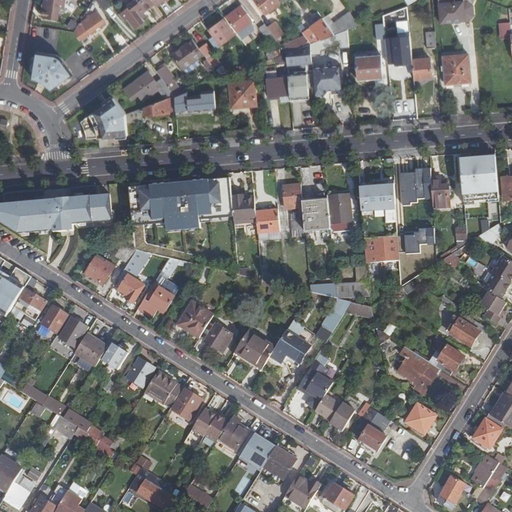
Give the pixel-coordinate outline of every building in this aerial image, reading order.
[(65,12),(67,0),(46,0),(44,18),(60,21),(61,11),(65,12)] [(106,0),(94,0),(104,12),(110,8),(105,1),(106,0)] [(144,13),(156,4),(152,0),(135,0),(136,1),(127,7),(129,10),(120,16),(125,24),(128,22),(135,31),(144,25),(143,22),(139,17),(144,13)] [(255,0),(267,15),(282,3),(279,0),(255,0)] [(412,0),(406,5),(408,8),(409,8),(416,5),(412,0)] [(456,3),(456,0),(439,0),(442,24),(467,22),(465,3),(456,3)] [(475,7),(476,0),(464,0),(465,3),(467,22),(471,22),(475,17),(475,7)] [(243,7),(227,19),(237,33),(253,21),(243,7)] [(82,25),(80,23),(74,33),(80,41),(105,24),(98,13),(90,18),(89,17),(87,18),(88,20),(82,25)] [(148,19),(144,13),(139,17),(143,22),(148,19)] [(350,13),(331,28),(337,36),(349,31),(356,28),(360,27),(350,13)] [(236,36),(225,21),(211,30),(216,37),(212,41),(218,49),(236,36)] [(314,28),(323,41),(337,36),(331,28),(330,26),(328,27),(324,21),(314,28)] [(268,38),(272,34),(268,29),(265,24),(260,28),(268,38)] [(275,24),(268,29),(272,34),(278,41),(285,36),(275,24)] [(511,24),(500,25),(501,36),(511,35),(511,24)] [(387,39),(386,27),(378,27),(379,40),(387,39)] [(309,30),(304,33),(306,36),(313,45),(318,43),(309,30)] [(318,43),(313,45),(314,59),(321,59),(320,50),(342,42),(343,50),(350,49),(350,44),(349,38),(349,31),(337,36),(323,41),(318,43)] [(429,49),(438,48),(436,32),(428,32),(429,49)] [(306,36),(282,47),(288,55),(313,45),(306,36)] [(182,72),(206,55),(202,49),(195,40),(171,57),(182,72)] [(208,45),(202,49),(206,55),(212,64),(217,61),(219,60),(208,45)] [(268,51),(272,61),(288,55),(282,47),(281,46),(268,51)] [(58,56),(39,53),(35,80),(42,81),(49,85),(50,86),(54,91),(76,76),(63,59),(58,56)] [(383,56),(358,58),(360,81),(385,79),(383,56)] [(472,83),(469,56),(444,58),(447,85),(472,83)] [(431,59),(414,61),(415,79),(433,79),(431,59)] [(217,61),(212,64),(216,69),(221,66),(217,61)] [(342,62),(314,65),(317,93),(325,92),(327,89),(327,87),(344,85),(342,62)] [(165,67),(157,72),(162,79),(175,97),(183,94),(172,80),(174,79),(165,67)] [(159,89),(167,100),(169,99),(175,97),(162,79),(157,83),(150,73),(133,85),(143,100),(159,89)] [(308,74),(289,75),(290,77),(291,94),(291,97),(310,96),(308,74)] [(270,96),(291,94),(290,77),(269,79),(270,96)] [(46,90),(49,85),(42,81),(40,86),(46,90)] [(258,106),(256,82),(232,84),(234,108),(258,106)] [(190,98),(189,92),(183,94),(175,97),(177,112),(218,109),(216,91),(204,92),(204,96),(190,98)] [(87,139),(93,139),(127,116),(128,115),(115,98),(108,103),(110,106),(106,109),(105,106),(80,122),(87,139)] [(170,114),(169,99),(167,100),(146,108),(147,116),(170,114)] [(143,122),(142,110),(128,115),(127,116),(128,123),(143,122)] [(93,139),(129,135),(128,123),(127,116),(93,139)] [(9,120),(2,118),(0,126),(0,127),(7,128),(9,120)] [(497,157),(460,160),(464,203),(488,201),(488,199),(500,198),(497,157)] [(210,181),(195,182),(200,230),(201,230),(199,217),(209,216),(210,220),(220,219),(219,214),(233,213),(232,200),(230,179),(220,180),(220,184),(210,185),(210,181)] [(440,179),(432,179),(434,210),(450,208),(448,184),(441,185),(440,179)] [(170,184),(158,185),(162,221),(166,220),(167,233),(200,230),(195,182),(191,182),(191,187),(181,188),(170,189),(170,184)] [(148,254),(150,254),(152,246),(147,245),(145,243),(143,221),(145,221),(146,226),(156,225),(156,221),(162,221),(158,185),(151,186),(151,191),(141,191),(141,187),(130,188),(131,192),(132,204),(136,251),(137,251),(148,254)] [(285,210),(303,209),(302,203),(301,185),(283,187),(285,210)] [(366,264),(398,262),(395,204),(394,186),(394,185),(360,187),(364,230),(365,246),(366,264)] [(98,186),(71,188),(73,197),(73,201),(61,202),(62,199),(48,200),(47,190),(7,194),(8,203),(0,204),(0,205),(0,212),(0,219),(21,235),(56,231),(56,233),(62,232),(63,236),(76,235),(76,224),(114,221),(114,215),(117,214),(117,209),(113,209),(112,194),(99,196),(98,186)] [(409,186),(394,186),(395,204),(409,203),(409,186)] [(349,195),(327,197),(327,201),(328,206),(329,224),(351,222),(349,195)] [(234,224),(256,223),(255,212),(254,198),(232,200),(233,213),(233,218),(234,224)] [(305,234),(330,232),(329,224),(328,206),(312,207),(312,203),(302,203),(303,209),(304,221),(305,234)] [(490,203),(489,213),(498,213),(498,203),(490,203)] [(257,233),(279,232),(278,209),(255,212),(256,223),(257,233)] [(292,237),(305,236),(305,234),(304,221),(291,223),(292,237)] [(485,226),(489,232),(494,229),(490,223),(485,226)] [(502,231),(498,226),(494,229),(489,232),(477,240),(489,248),(502,231)] [(457,240),(467,240),(466,229),(457,230),(457,240)] [(429,255),(429,239),(413,240),(414,257),(429,255)] [(115,257),(128,265),(137,251),(136,251),(122,247),(115,257)] [(444,250),(437,250),(438,265),(445,260),(444,250)] [(133,278),(148,254),(137,251),(128,265),(118,280),(123,283),(119,290),(127,296),(126,299),(134,304),(145,286),(133,278)] [(485,269),(487,270),(492,273),(503,257),(496,253),(485,269)] [(451,254),(444,262),(454,270),(460,263),(451,254)] [(0,308),(9,313),(25,287),(32,277),(16,267),(3,286),(0,283),(0,268),(6,261),(0,256),(0,308)] [(103,284),(114,266),(106,261),(105,262),(96,257),(85,273),(103,284)] [(509,284),(511,279),(511,263),(503,257),(492,273),(493,274),(509,284)] [(157,269),(162,272),(171,259),(165,258),(157,269)] [(168,276),(179,261),(171,259),(162,272),(168,276)] [(487,270),(476,287),(482,291),(493,274),(492,273),(487,270)] [(417,271),(399,282),(399,288),(411,282),(420,276),(417,271)] [(261,274),(261,281),(269,283),(277,285),(276,277),(261,274)] [(493,274),(482,291),(487,294),(500,301),(510,285),(509,284),(493,274)] [(31,291),(37,281),(32,277),(25,287),(27,288),(15,307),(36,320),(47,302),(31,291)] [(138,309),(152,318),(159,309),(165,312),(175,297),(180,289),(165,279),(159,287),(154,284),(138,309)] [(337,299),(369,298),(368,281),(336,283),(337,299)] [(325,288),(310,285),(311,293),(325,296),(325,288)] [(378,293),(369,298),(370,307),(382,299),(378,293)] [(502,311),(506,305),(500,301),(487,294),(479,307),(487,312),(484,317),(496,325),(500,319),(497,318),(502,311)] [(385,303),(382,299),(370,307),(371,312),(385,303)] [(337,306),(348,308),(351,303),(338,300),(337,306)] [(178,325),(199,338),(213,316),(193,303),(178,325)] [(55,333),(67,316),(53,306),(42,323),(55,333)] [(0,315),(6,319),(9,313),(0,308),(0,315)] [(88,328),(72,317),(60,337),(76,348),(88,328)] [(480,333),(459,320),(449,334),(471,347),(480,333)] [(392,336),(397,327),(391,323),(386,332),(392,336)] [(234,335),(216,325),(206,342),(222,353),(234,335)] [(309,347),(286,332),(271,356),(280,361),(284,354),(298,363),(309,347)] [(102,343),(88,334),(87,336),(101,345),(102,343)] [(75,353),(97,367),(101,360),(109,347),(102,343),(101,345),(87,336),(75,353)] [(129,353),(112,342),(109,347),(101,360),(117,370),(129,353)] [(464,359),(447,348),(439,362),(455,372),(464,359)] [(423,395),(439,370),(413,354),(401,372),(414,380),(411,385),(415,387),(414,389),(423,395)] [(152,370),(134,358),(121,380),(126,384),(130,378),(141,386),(152,370)] [(315,361),(310,368),(320,374),(324,367),(315,361)] [(310,368),(297,388),(306,394),(307,392),(314,396),(308,405),(317,410),(326,396),(334,384),(320,374),(310,368)] [(145,392),(170,408),(183,388),(158,372),(145,392)] [(3,387),(33,406),(37,401),(22,391),(6,381),(3,387)] [(511,385),(511,388),(508,386),(503,394),(511,399),(511,385)] [(46,400),(24,387),(22,391),(37,401),(43,404),(46,400)] [(189,421),(202,400),(185,390),(172,410),(189,421)] [(511,399),(503,394),(489,416),(504,426),(511,430),(511,427),(511,399)] [(342,406),(326,396),(317,410),(316,412),(332,421),(330,424),(343,432),(356,412),(343,404),(342,406)] [(46,400),(43,404),(56,413),(60,406),(47,398),(46,400)] [(367,418),(372,405),(366,403),(361,416),(367,418)] [(46,409),(38,404),(32,412),(41,417),(46,409)] [(424,436),(436,417),(417,405),(405,424),(424,436)] [(210,414),(205,410),(193,430),(204,438),(206,436),(218,418),(211,413),(210,414)] [(60,432),(73,440),(76,435),(80,428),(76,425),(65,418),(58,415),(47,432),(56,438),(60,432)] [(488,415),(484,420),(501,430),(504,426),(489,416),(488,415)] [(206,436),(217,443),(219,440),(229,425),(225,422),(225,420),(219,416),(218,418),(206,436)] [(240,423),(233,418),(229,425),(219,440),(228,446),(226,449),(234,455),(249,433),(238,426),(240,423)] [(79,420),(76,425),(80,428),(88,433),(91,428),(79,420)] [(489,450),(501,430),(484,420),(471,439),(489,450)] [(104,434),(92,426),(91,428),(88,433),(100,441),(107,446),(110,448),(113,443),(103,436),(104,434)] [(386,438),(368,427),(359,440),(377,452),(386,438)] [(76,435),(96,448),(98,445),(100,441),(88,433),(80,428),(76,435)] [(268,443),(254,434),(240,458),(249,464),(250,462),(262,470),(263,468),(275,448),(276,447),(269,442),(268,443)] [(123,438),(118,435),(113,443),(110,448),(115,451),(123,438)] [(104,450),(107,446),(100,441),(98,445),(104,450)] [(295,461),(275,448),(263,468),(275,475),(283,480),(295,461)] [(24,469),(2,456),(0,459),(0,486),(9,493),(24,469)] [(140,456),(135,464),(143,469),(146,471),(151,463),(140,456)] [(475,480),(484,486),(499,464),(489,458),(475,480)] [(250,462),(249,464),(260,472),(262,470),(250,462)] [(484,504),(506,468),(499,464),(484,486),(476,499),(484,504)] [(275,475),(263,468),(262,470),(261,471),(272,479),(275,475)] [(146,471),(143,469),(129,490),(164,511),(167,511),(176,498),(172,496),(176,490),(146,471)] [(27,480),(21,476),(6,499),(21,510),(31,494),(21,488),(27,480)] [(454,504),(464,485),(450,477),(439,496),(454,504)] [(285,496),(306,509),(319,489),(310,483),(308,486),(296,479),(285,496)] [(267,500),(273,487),(258,480),(252,493),(267,500)] [(337,511),(343,511),(353,497),(334,484),(322,502),(337,511)] [(86,494),(72,486),(67,494),(81,503),(86,494)] [(190,486),(185,495),(206,509),(208,509),(213,500),(190,486)] [(81,503),(67,494),(62,502),(55,511),(79,511),(77,511),(82,504),(81,503)] [(54,511),(57,508),(53,505),(42,498),(33,511),(54,511)] [(57,498),(53,505),(57,508),(54,511),(55,511),(62,502),(57,498)] [(173,511),(181,501),(176,498),(167,511),(173,511)] [(105,511),(92,502),(89,508),(86,511),(105,511)]
